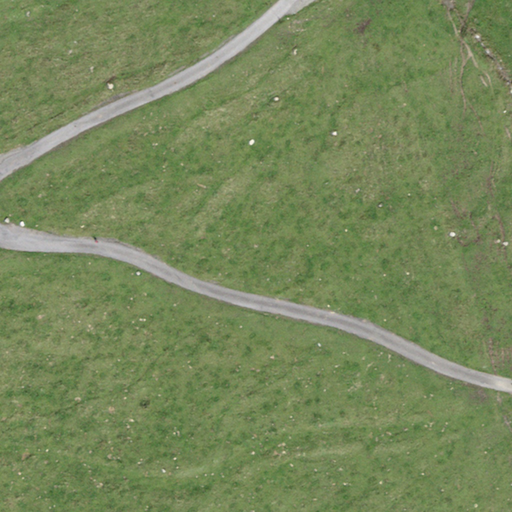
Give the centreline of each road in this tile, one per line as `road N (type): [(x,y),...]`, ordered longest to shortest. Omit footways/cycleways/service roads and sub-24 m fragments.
road 1 (track): [(511,384),(356,327),(209,288),(114,248),(0,234)]
road 2 (track): [(0,171),(49,138),(211,63),(287,0)]
